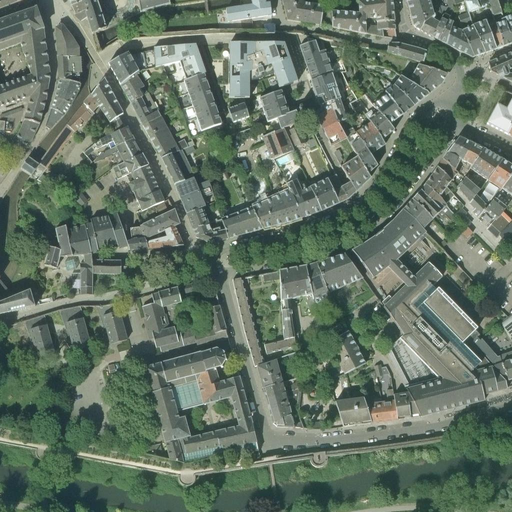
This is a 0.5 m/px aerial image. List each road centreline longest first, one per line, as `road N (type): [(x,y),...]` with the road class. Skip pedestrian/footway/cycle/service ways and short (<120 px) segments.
road 1 (residential): [(218,272),(269,442),(323,442),(511,405)]
road 2 (residential): [(194,249),(107,75),(54,0)]
road 3 (residential): [(218,272),(0,322)]
road 4 (residential): [(0,189),(37,137),(51,94),(52,0)]
road 5 (residential): [(218,272),(343,242),(368,227)]
road 6 (residential): [(357,206),(215,255)]
road 7 (residential): [(446,106),(413,121),(384,177),(357,206)]
road 8 (residential): [(368,227),(452,120)]
